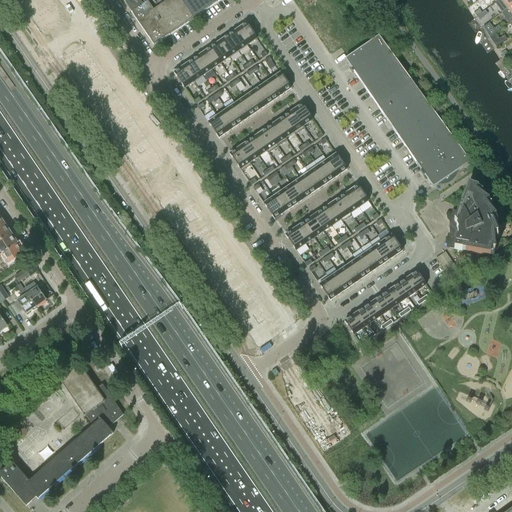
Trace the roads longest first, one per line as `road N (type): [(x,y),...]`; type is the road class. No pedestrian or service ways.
road 1 (motorway): [(294,511),(0,84)]
road 2 (motorway): [(0,130),(260,511)]
road 3 (tertiary): [(246,376),(0,19)]
road 4 (residential): [(325,322),(153,68)]
road 5 (residential): [(400,209),(413,188),(292,11),(267,14)]
road 6 (residential): [(267,14),(267,32),(333,130),(390,210),(400,209)]
road 7 (residential): [(325,322),(419,258),(423,241),(400,209)]
road 8 (tertiary): [(246,376),(341,511)]
road 9 (residential): [(76,306),(158,430)]
road 10 (residential): [(0,190),(76,306)]
road 11 (residential): [(69,511),(158,430)]
